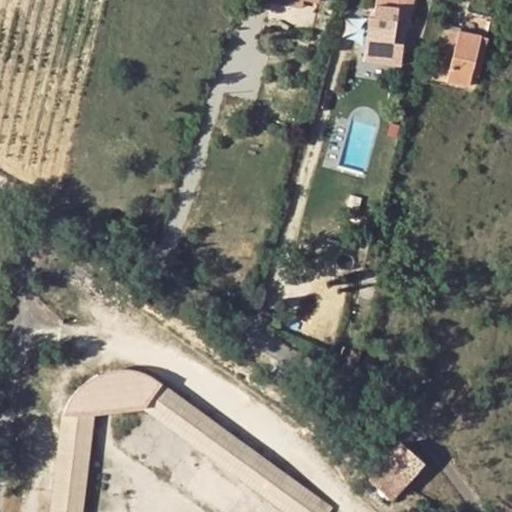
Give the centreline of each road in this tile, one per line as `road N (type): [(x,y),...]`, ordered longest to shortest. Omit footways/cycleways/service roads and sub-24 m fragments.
road 1 (residential): [(32,200),(374,399),(413,431),(477,511)]
road 2 (unknown): [(21,321),(106,345),(241,412),(297,456),(346,511)]
road 3 (residential): [(32,200),(35,234),(0,478)]
